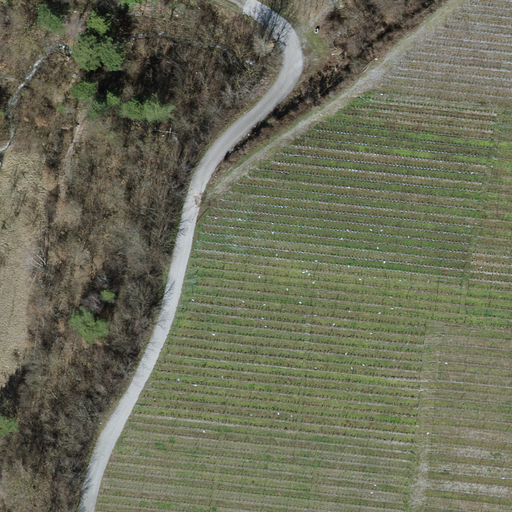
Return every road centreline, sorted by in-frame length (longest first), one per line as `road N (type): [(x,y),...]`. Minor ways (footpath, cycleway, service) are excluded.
road 1 (track): [(237,0),(278,24),(294,44),(291,68),(208,166),(171,301),(100,456),(88,511)]
road 2 (track): [(194,203),(468,0)]
